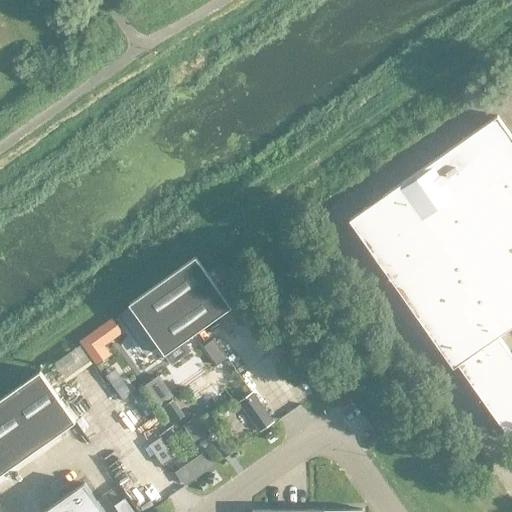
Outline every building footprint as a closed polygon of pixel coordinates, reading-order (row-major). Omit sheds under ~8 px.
[(511,354),(499,335),(511,325),(511,134),(498,114),(349,219),(454,367),(459,363),(508,432),(511,428),(511,354)] [(210,247),(197,256),(208,271),(220,262),(210,247)] [(196,256),(129,303),(165,353),(232,306),(196,256)] [(112,315),(79,339),(90,354),(123,330),(112,315)] [(115,368),(105,374),(123,399),(133,393),(115,368)] [(41,370),(0,398),(0,504),(1,503),(0,501),(0,474),(77,420),(41,370)] [(159,374),(146,384),(160,404),(173,394),(159,374)] [(260,430),(274,420),(266,409),(252,419),(260,430)] [(161,436),(149,444),(163,464),(174,456),(161,436)] [(176,471),(186,484),(194,478),(185,465),(176,471)] [(105,511),(85,483),(44,511),(43,511),(105,511)] [(135,511),(125,497),(115,505),(119,511),(135,511)]
